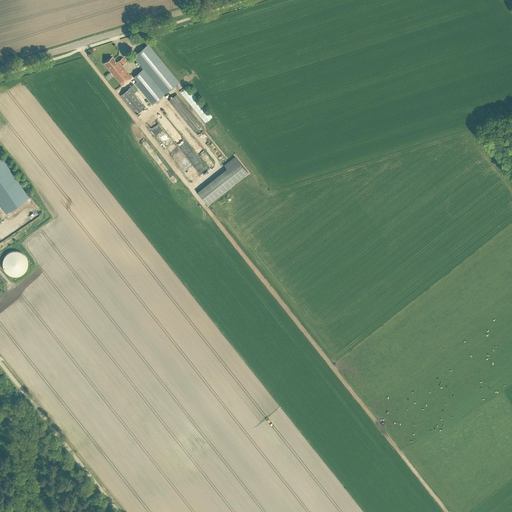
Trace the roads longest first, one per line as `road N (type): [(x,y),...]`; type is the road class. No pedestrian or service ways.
road 1 (tertiary): [(0,69),(219,0)]
road 2 (track): [(0,362),(118,511)]
